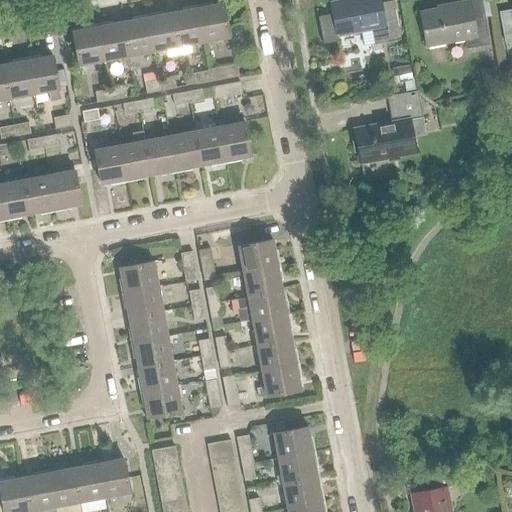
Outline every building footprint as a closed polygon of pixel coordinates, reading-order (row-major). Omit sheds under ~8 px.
[(332,14),(318,17),(323,45),(339,41),(338,35),(339,35),(360,31),(363,47),(374,45),(387,42),(400,40),(393,1),(381,4),(379,0),(349,0),(331,3),(330,3),(332,14)] [(511,0),(511,3),(511,9),(499,13),(505,44),(511,42),(511,0)] [(446,8),(420,12),(426,46),(464,38),(466,49),(490,44),(484,16),(473,19),(469,1),(445,5),(446,8)] [(222,3),(197,8),(203,42),(228,37),(222,3)] [(190,44),(203,42),(197,8),(172,12),(180,54),(191,52),(190,44)] [(172,12),(147,17),(153,51),(167,48),(169,56),(180,54),(172,12)] [(153,51),(147,17),(122,22),(129,55),(130,66),(140,64),(138,54),(153,51)] [(104,60),(129,55),(122,22),(97,26),(104,60)] [(104,60),(97,26),(72,31),(79,65),(104,60)] [(33,94),(48,91),(50,102),(60,100),(58,89),(52,55),(27,60),(33,94)] [(8,99),(33,94),(27,60),(2,65),(8,99)] [(2,65),(0,64),(0,100),(8,99),(2,65)] [(215,68),(218,80),(239,76),(236,64),(215,68)] [(413,81),(410,65),(395,68),(398,84),(413,81)] [(499,88),(495,67),(479,70),(483,91),(499,88)] [(218,80),(215,68),(194,72),(197,84),(218,80)] [(159,79),(161,90),(176,88),(174,76),(159,79)] [(147,93),(161,90),(159,79),(145,82),(147,93)] [(243,94),(240,82),(211,88),(213,99),(243,94)] [(110,89),(112,100),(126,97),(124,86),(110,89)] [(112,100),(110,89),(95,91),(97,103),(112,100)] [(202,89),(187,92),(189,103),(204,101),(202,89)] [(174,106),(189,103),(187,92),(172,95),(174,106)] [(419,97),(418,92),(388,97),(392,123),(355,129),(361,163),(415,154),(413,138),(426,135),(419,97)] [(153,98),(138,101),(140,113),(155,110),(153,98)] [(125,115),(140,113),(138,101),(123,104),(125,115)] [(84,123),(100,120),(98,109),(82,112),(84,123)] [(55,129),(71,126),(69,116),(53,119),(55,129)] [(13,125),(15,136),(30,133),(28,122),(13,125)] [(245,122),(220,127),(226,160),(251,156),(245,122)] [(15,136),(13,125),(0,127),(0,135),(1,139),(15,136)] [(201,165),(226,160),(220,127),(195,131),(201,165)] [(145,140),(144,141),(142,131),(131,133),(133,143),(121,145),(127,179),(152,174),(145,140)] [(176,170),(201,165),(195,131),(170,136),(176,170)] [(57,136),(42,138),(44,149),(58,146),(57,136)] [(152,174),(176,170),(170,136),(145,140),(152,174)] [(29,152),(44,149),(42,138),(27,141),(29,152)] [(7,145),(0,145),(0,156),(9,155),(7,145)] [(127,179),(121,145),(95,150),(101,184),(127,179)] [(75,171),(49,175),(55,209),(81,205),(75,171)] [(49,175),(24,180),(30,213),(55,209),(49,175)] [(24,180),(0,184),(0,187),(5,218),(30,213),(24,180)] [(241,259),(244,272),(278,266),(273,240),(231,248),(234,261),(241,259)] [(199,251),(204,278),(215,276),(209,249),(199,251)] [(193,252),(181,254),(186,281),(198,279),(193,252)] [(120,268),(125,294),(159,287),(154,262),(120,268)] [(244,272),(249,297),(282,290),(278,266),(244,272)] [(159,287),(125,294),(129,319),(164,312),(159,287)] [(209,303),(219,301),(216,287),(206,289),(209,303)] [(189,292),(192,306),(203,304),(200,290),(189,292)] [(282,290),(249,297),(237,299),(238,309),(251,307),(253,321),(287,315),(282,290)] [(219,301),(209,303),(211,317),(222,316),(219,301)] [(205,319),(203,304),(192,306),(195,321),(205,319)] [(164,312),(129,319),(134,344),(168,337),(164,312)] [(287,315),(253,321),(258,345),(258,346),(292,339),(287,315)] [(139,368),(173,362),(168,337),(134,344),(139,368)] [(215,339),(218,353),(229,351),(226,337),(215,339)] [(292,339),(258,346),(258,345),(250,347),(251,356),(260,355),(263,371),(297,364),(292,339)] [(199,342),(202,356),(213,354),(210,340),(199,342)] [(229,351),(218,353),(220,368),(231,365),(229,351)] [(213,354),(202,356),(204,371),(215,369),(213,354)] [(143,393),(178,387),(173,362),(139,368),(143,393)] [(265,384),(257,385),(259,397),(301,389),(297,364),(263,371),(265,384)] [(233,376),(222,378),(228,406),(239,403),(233,376)] [(211,409),(223,407),(217,379),(205,381),(211,409)] [(178,387),(143,393),(148,419),(182,412),(178,387)] [(274,433),(279,458),(313,452),(308,427),(274,433)] [(243,465),(254,463),(248,435),(237,437),(243,465)] [(234,452),(231,441),(209,445),(211,457),(234,452)] [(153,451),(155,463),(178,458),(176,447),(153,451)] [(234,452),(211,457),(213,468),(236,464),(234,452)] [(313,452),(279,458),(284,483),(317,477),(313,452)] [(157,475),(180,470),(178,458),(155,463),(157,475)] [(123,460),(98,465),(104,498),(129,493),(123,460)] [(254,463),(243,465),(246,480),(257,478),(254,463)] [(236,464),(213,468),(215,480),(238,476),(236,464)] [(79,502),(104,498),(98,465),(73,469),(79,502)] [(55,507),(79,502),(73,469),(49,474),(55,507)] [(180,470),(157,475),(159,486),(183,482),(180,470)] [(429,491),(415,493),(418,511),(452,511),(448,488),(460,486),(457,473),(427,478),(429,491)] [(49,474),(24,478),(30,511),(55,511),(55,507),(49,474)] [(217,492),(240,488),(238,476),(215,480),(217,492)] [(317,477),(284,483),(289,508),(322,502),(317,477)] [(0,488),(4,511),(28,511),(30,511),(24,478),(0,482),(0,488)] [(183,482),(159,486),(162,498),(185,494),(183,482)] [(240,488),(217,492),(219,504),(242,500),(240,488)] [(185,494),(162,498),(164,510),(187,506),(185,494)] [(252,511),(262,511),(260,499),(250,501),(252,511)] [(242,500),(219,504),(220,511),(241,511),(244,511),(242,500)] [(324,511),(322,502),(289,508),(289,511),(324,511)]
